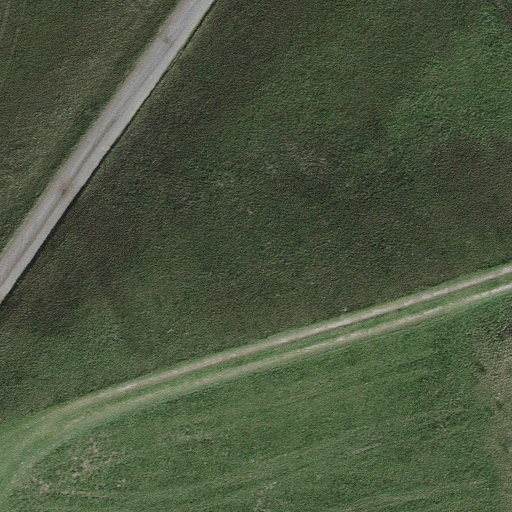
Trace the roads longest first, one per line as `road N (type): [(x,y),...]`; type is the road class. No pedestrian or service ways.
road 1 (track): [(511,269),(68,417),(0,455)]
road 2 (unclassified): [(202,0),(0,279)]
